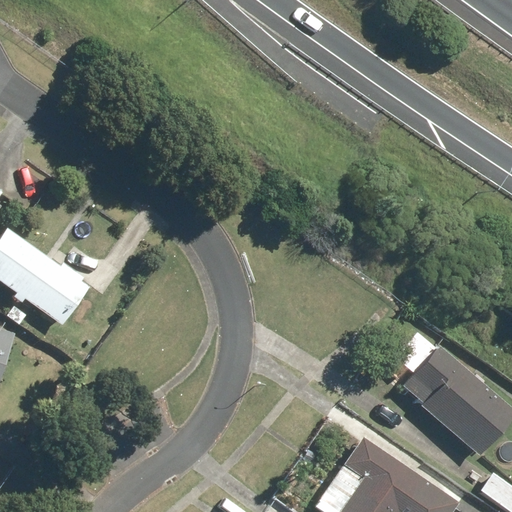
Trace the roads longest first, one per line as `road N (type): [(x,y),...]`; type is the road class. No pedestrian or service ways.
road 1 (residential): [(0,73),(174,194),(206,234),(227,286),(234,366),(203,433),(108,511)]
road 2 (motorway): [(511,162),(268,0)]
